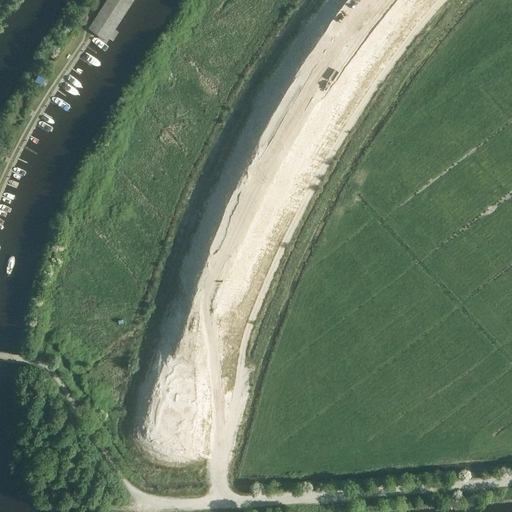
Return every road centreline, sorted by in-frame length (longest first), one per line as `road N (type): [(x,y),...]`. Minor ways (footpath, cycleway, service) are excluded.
road 1 (primary): [(382,0),(325,79),(249,217),(208,326),(160,511)]
road 2 (track): [(511,481),(147,501),(119,476),(57,378),(27,358)]
